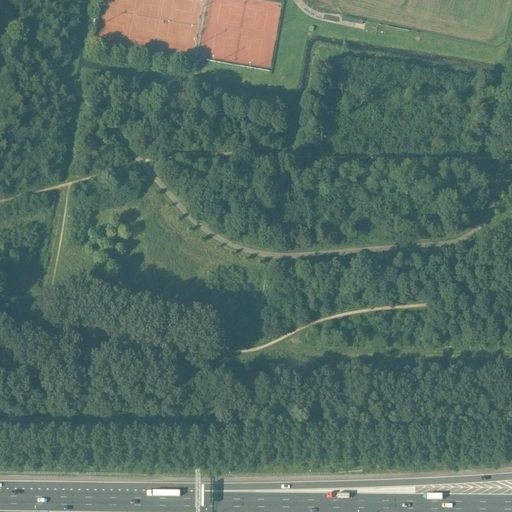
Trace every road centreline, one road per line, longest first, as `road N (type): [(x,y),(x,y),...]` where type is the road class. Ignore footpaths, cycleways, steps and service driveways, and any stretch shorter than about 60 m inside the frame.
road 1 (unknown): [(511,352),(275,347),(216,355),(71,317)]
road 2 (unknown): [(65,352),(209,384),(215,406),(191,414),(0,412)]
road 3 (motorway): [(511,477),(248,487),(198,502)]
road 4 (motorway): [(511,506),(198,502)]
road 5 (motorway): [(198,502),(0,499)]
